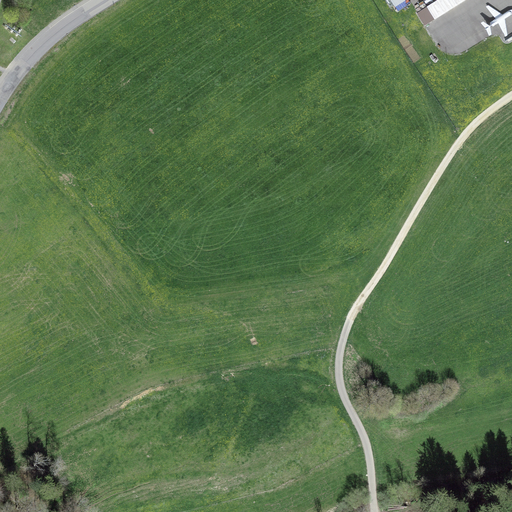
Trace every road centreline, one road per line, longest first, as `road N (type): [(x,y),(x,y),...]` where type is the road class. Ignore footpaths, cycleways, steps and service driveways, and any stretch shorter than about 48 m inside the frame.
road 1 (track): [(511,95),(452,151),(342,337),(340,383),(368,450),(374,511)]
road 2 (residential): [(104,0),(36,48),(0,96)]
